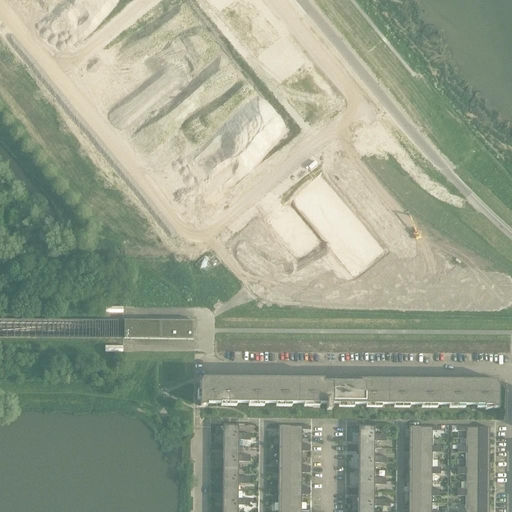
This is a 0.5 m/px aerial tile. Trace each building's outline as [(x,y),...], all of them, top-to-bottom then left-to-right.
[(322,173),(265,220),(301,263),(323,245),(353,281),(387,252),(322,173)] [(124,321),(124,340),(193,341),(194,321),(124,321)] [(201,382),(201,401),(200,407),(207,407),(207,401),(327,402),(327,411),(332,411),(332,402),(492,403),(492,409),(499,409),(499,384),(497,384),(497,381),(335,380),(335,383),(332,383),(332,384),(326,384),(326,383),(324,383),(324,380),(203,379),(203,382),(201,382)] [(223,426),(223,437),(251,438),(251,434),(239,434),(239,426),(223,426)] [(279,426),(279,438),(302,438),(302,430),(311,430),(311,427),(279,426)] [(359,427),(359,438),(386,439),(386,435),(374,435),(375,427),(359,427)] [(409,427),(409,439),(433,439),(433,431),(441,431),(441,428),(409,427)] [(466,432),(466,439),(489,439),(490,428),(458,428),(458,432),(466,432)] [(211,445),(211,448),(239,448),(239,441),(250,441),(251,438),(223,437),(223,445),(211,445)] [(279,438),(279,449),(310,449),(310,445),(302,445),(302,438),(279,438)] [(347,446),(347,449),(374,449),(374,442),(386,442),(386,439),(359,438),(359,446),(347,446)] [(409,439),(409,450),(441,450),(441,447),(433,446),(433,439),(409,439)] [(458,447),(458,450),(489,450),(489,439),(466,439),(466,447),(458,447)] [(239,448),(211,448),(211,451),(223,452),(223,459),(250,459),(250,456),(238,456),(239,448)] [(279,449),(279,459),(302,460),(302,452),(310,452),(310,449),(279,449)] [(374,449),(347,449),(347,452),(359,453),(359,460),(386,460),(386,457),(374,457),(374,449)] [(409,450),(409,460),(433,461),(433,453),(441,453),(441,450),(409,450)] [(489,450),(458,450),(458,453),(466,453),(466,461),(489,461),(489,450)] [(223,459),(223,470),(238,470),(238,463),(250,463),(250,459),(223,459)] [(279,459),(279,470),(310,470),(310,467),(302,467),(302,460),(279,459)] [(359,460),(359,471),(374,471),(374,463),(386,464),(386,460),(359,460)] [(409,460),(409,471),(441,471),(441,468),(433,468),(433,461),(409,460)] [(458,468),(458,472),(489,472),(489,461),(466,461),(466,468),(458,468)] [(223,470),(223,481),(250,481),(250,478),(238,477),(238,470),(223,470)] [(279,470),(279,481),(302,481),(302,474),(310,474),(310,470),(279,470)] [(359,471),(359,482),(386,482),(386,479),(374,479),(374,471),(359,471)] [(409,471),(409,482),(433,482),(433,475),(441,475),(441,471),(409,471)] [(489,472),(458,472),(457,475),(466,475),(466,483),(489,483),(489,472)] [(211,488),(211,491),(238,492),(238,484),(250,484),(250,481),(223,481),(223,488),(211,488)] [(279,481),(278,492),(310,492),(310,489),(302,489),(302,481),(279,481)] [(347,489),(347,493),(374,493),(374,485),(386,485),(386,482),(359,482),(359,489),(347,489)] [(409,482),(409,493),(441,493),(441,490),(432,490),(433,482),(409,482)] [(457,490),(457,493),(489,494),(489,483),(466,483),(466,490),(457,490)] [(238,492),(211,491),(211,495),(223,495),(223,502),(250,503),(250,499),(238,499),(238,492)] [(278,492),(278,503),(302,503),(302,495),(310,495),(310,492),(278,492)] [(374,493),(347,493),(347,496),(359,496),(359,503),(386,504),(386,500),(374,500),(374,493)] [(409,493),(409,504),(432,504),(432,496),(441,496),(441,493),(409,493)] [(489,494),(457,493),(457,497),(466,497),(465,504),(489,504),(489,494)] [(223,502),(222,511),(238,511),(238,506),(250,506),(250,503),(223,502)] [(278,503),(278,511),(310,511),(302,510),(302,503),(278,503)] [(359,503),(358,511),(373,511),(374,507),(386,507),(386,504),(359,503)]
